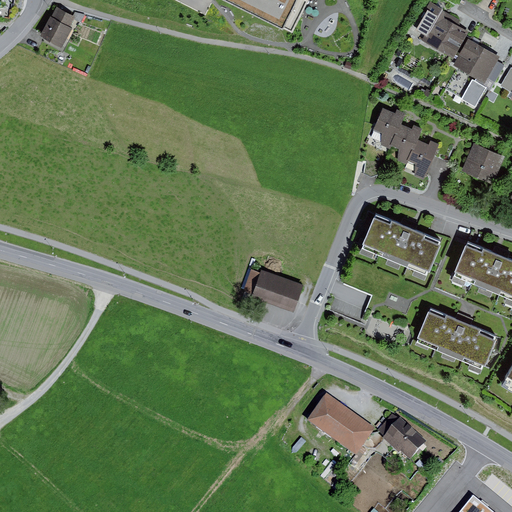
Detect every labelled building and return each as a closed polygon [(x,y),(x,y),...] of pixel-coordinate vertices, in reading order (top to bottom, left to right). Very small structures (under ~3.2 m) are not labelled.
[(307,0),(225,0),(292,33),(307,0)] [(443,10),(430,2),(417,25),(428,31),(423,40),(453,57),(468,32),(460,28),(444,19),(443,10)] [(51,17),(40,38),(62,49),(73,29),(70,28),(76,18),(73,16),(57,8),(52,17),(51,17)] [(459,20),(443,11),(444,19),(460,28),(459,20)] [(86,15),(75,12),(73,16),(76,18),(82,21),(86,15)] [(500,58),(468,40),(453,66),(476,79),(475,81),(484,86),(500,58)] [(511,67),(500,87),(511,93),(511,67)] [(484,86),(475,81),(472,79),(461,99),(475,107),(487,87),(484,86)] [(396,114),(383,109),(374,130),(382,134),(381,145),(390,149),(391,146),(400,125),(405,115),(397,111),(396,114)] [(400,125),(391,146),(399,149),(398,161),(407,165),(409,162),(417,140),(422,129),(414,126),(412,130),(400,125)] [(429,145),(417,140),(409,162),(416,165),(415,176),(424,179),(438,145),(430,142),(429,145)] [(505,158),(474,144),(462,172),(493,185),(505,158)] [(376,216),(360,254),(372,259),(374,255),(387,260),(386,265),(399,270),(401,265),(415,271),(414,275),(425,280),(429,272),(441,244),(415,233),(408,230),(400,226),(376,216)] [(404,218),(400,226),(415,233),(418,224),(404,218)] [(493,254),(468,244),(452,282),(464,286),(466,281),(481,287),(478,293),(490,298),(493,293),(507,299),(505,304),(511,307),(511,261),(508,260),(500,257),(493,254)] [(510,252),(496,247),(493,254),(500,257),(508,260),(510,252)] [(253,296),(261,274),(251,270),(244,292),(253,296)] [(303,286),(262,271),(261,274),(253,296),(252,298),(293,313),(303,286)] [(445,312),(428,305),(417,332),(415,341),(428,346),(429,343),(443,349),(441,353),(454,358),(455,354),(470,360),(468,365),(480,370),(495,332),(480,326),(482,323),(465,316),(446,308),(445,312)] [(511,360),(500,379),(511,386),(511,360)] [(378,431),(331,398),(314,422),(314,423),(360,455),(378,431)] [(399,414),(383,431),(417,462),(432,445),(399,414)] [(494,511),(473,495),(459,511),(494,511)]
